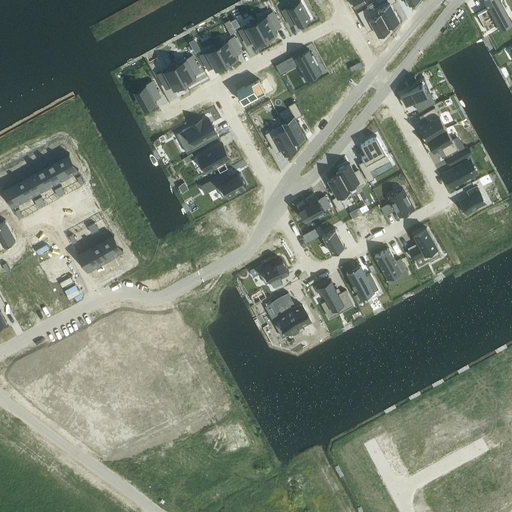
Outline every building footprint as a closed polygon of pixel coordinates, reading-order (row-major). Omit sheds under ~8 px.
[(300,0),(298,0),(281,9),(289,23),(295,19),(297,23),(298,25),(310,18),(300,0)] [(386,0),(377,5),(388,26),(400,20),(391,3),(396,0),(395,0),(386,0)] [(483,0),(488,7),(477,13),(487,30),(497,24),(500,29),(510,24),(511,22),(511,21),(501,0),(500,0),(483,0)] [(368,6),(357,12),(367,29),(373,26),(378,35),(390,29),(388,26),(377,5),(370,9),(368,6)] [(273,10),(255,20),(266,39),(277,33),(276,29),(274,26),(280,22),(273,10)] [(255,20),(238,29),(245,41),(251,38),(253,42),(255,45),(266,39),(255,20)] [(234,35),(217,45),(227,64),(238,58),(236,54),(235,51),(241,47),(234,35)] [(217,45),(199,54),(206,66),(212,63),(214,67),(216,70),(227,64),(217,45)] [(303,53),(288,61),(291,67),(297,64),(306,81),(314,77),(315,76),(314,75),(320,72),(321,73),(321,72),(317,64),(318,64),(313,54),(312,55),(309,49),(308,49),(308,50),(303,53)] [(185,56),(174,62),(185,83),(196,77),(194,74),(192,70),(198,67),(192,54),(186,58),(185,56)] [(174,64),(157,73),(164,86),(170,82),(172,86),(174,89),(185,83),(174,62),(173,62),(174,64)] [(420,80),(400,94),(406,104),(412,100),(418,109),(419,111),(434,102),(434,100),(426,80),(424,77),(420,80)] [(258,78),(237,90),(242,101),(243,103),(265,91),(264,89),(258,78)] [(152,80),(134,90),(144,109),(156,102),(155,100),(153,96),(159,93),(152,80)] [(313,99),(303,105),(307,113),(317,107),(318,110),(341,97),(333,83),(310,95),(313,99)] [(293,115),(282,121),(296,147),(297,147),(294,142),(306,136),(298,122),(299,121),(298,121),(296,118),(302,114),(295,101),(288,105),(293,115)] [(424,124),(420,126),(427,139),(446,128),(435,107),(422,114),(427,123),(424,124)] [(191,125),(182,130),(192,150),(219,135),(214,127),(214,128),(213,127),(214,126),(213,126),(212,124),(212,123),(209,118),(203,121),(202,119),(198,121),(198,120),(195,122),(191,125)] [(283,124),(265,133),(272,147),(279,143),(284,154),(296,147),(282,121),(281,121),(283,124)] [(446,128),(427,139),(434,151),(437,149),(440,147),(445,156),(458,149),(446,128)] [(364,161),(359,163),(368,180),(374,177),(370,171),(390,160),(376,135),(361,144),(366,153),(361,156),(364,161)] [(222,143),(198,156),(206,171),(217,165),(217,167),(224,163),(224,161),(230,158),(228,155),(227,154),(228,153),(222,143)] [(69,153),(56,160),(65,177),(79,169),(78,169),(75,170),(67,155),(70,153),(69,153)] [(458,153),(446,159),(449,164),(461,158),(458,153)] [(56,160),(46,165),(55,182),(65,177),(56,160)] [(468,160),(443,173),(451,187),(475,173),(468,160)] [(349,163),(338,169),(351,194),(352,194),(350,190),(366,181),(367,183),(361,171),(356,174),(354,171),(349,163)] [(46,165),(36,171),(45,188),(47,187),(55,182),(46,165)] [(339,173),(328,179),(337,196),(332,198),(339,210),(338,209),(344,206),(345,207),(341,200),(351,194),(338,169),(337,169),(339,173)] [(36,171),(26,176),(35,193),(45,188),(36,171)] [(217,176),(200,185),(204,193),(217,186),(223,197),(227,195),(228,197),(237,193),(235,190),(246,184),(239,172),(229,178),(226,171),(217,176)] [(25,177),(16,182),(25,199),(35,193),(26,176),(25,177)] [(16,182),(3,189),(3,190),(6,188),(14,204),(11,205),(12,206),(25,199),(16,182)] [(469,196),(459,202),(466,215),(477,209),(487,203),(484,197),(477,186),(466,192),(469,196)] [(403,188),(389,195),(392,201),(396,209),(400,216),(414,208),(403,188)] [(309,202),(299,208),(305,220),(331,206),(324,195),(318,198),(316,195),(308,199),(309,202)] [(386,204),(381,207),(385,215),(390,212),(386,204)] [(0,240),(1,240),(4,245),(16,238),(6,219),(0,222),(0,240)] [(419,244),(409,249),(414,260),(425,254),(427,259),(440,252),(426,227),(414,234),(418,242),(419,244)] [(335,228),(322,235),(322,236),(323,235),(332,252),(331,252),(331,253),(345,245),(344,245),(335,229),(336,228),(335,228)] [(111,235),(101,240),(110,258),(121,252),(111,235)] [(101,240),(91,246),(100,263),(110,258),(101,240)] [(91,246),(80,252),(90,269),(100,263),(91,246)] [(389,248),(375,255),(381,268),(387,279),(397,273),(400,278),(409,273),(400,258),(396,260),(389,248)] [(66,255),(55,261),(64,278),(65,279),(76,273),(66,255)] [(54,259),(44,265),(54,283),(64,278),(55,261),(54,259)] [(263,270),(259,272),(266,284),(270,282),(273,288),(283,283),(279,277),(289,271),(282,259),(272,265),(263,270)] [(260,263),(250,269),(253,276),(259,272),(263,270),(262,267),(260,263)] [(347,272),(346,272),(353,284),(352,285),(355,289),(356,289),(359,295),(361,298),(375,290),(379,288),(370,273),(370,272),(366,275),(361,266),(360,265),(347,272)] [(331,279),(316,287),(321,296),(324,295),(326,300),(321,303),(324,309),(325,309),(327,313),(343,304),(346,309),(354,305),(346,290),(341,292),(338,293),(336,289),(331,279)] [(15,299),(9,302),(14,311),(20,308),(22,313),(46,300),(36,281),(26,286),(28,289),(14,297),(15,299)] [(271,302),(277,313),(278,312),(281,316),(280,317),(288,333),(311,321),(302,304),(293,310),(290,305),(294,303),(288,292),(271,302)] [(472,387),(464,392),(476,413),(484,409),(487,413),(495,408),(479,378),(470,383),(472,387)] [(455,401),(442,408),(445,414),(443,416),(452,433),(454,432),(455,433),(469,426),(455,401)] [(435,419),(423,425),(436,450),(448,443),(442,432),(448,429),(437,409),(432,412),(435,419)] [(410,431),(395,439),(408,463),(419,456),(416,451),(420,449),(410,431)] [(359,444),(345,451),(351,463),(347,466),(351,473),(348,475),(353,485),(367,477),(362,469),(370,465),(359,444)] [(495,489),(484,495),(485,497),(492,511),(507,511),(509,511),(503,501),(511,497),(501,477),(492,482),(495,489)] [(380,483),(361,494),(370,510),(379,505),(382,511),(388,511),(394,509),(380,483)] [(472,499),(465,503),(470,511),(492,511),(485,497),(474,503),(472,499)]
